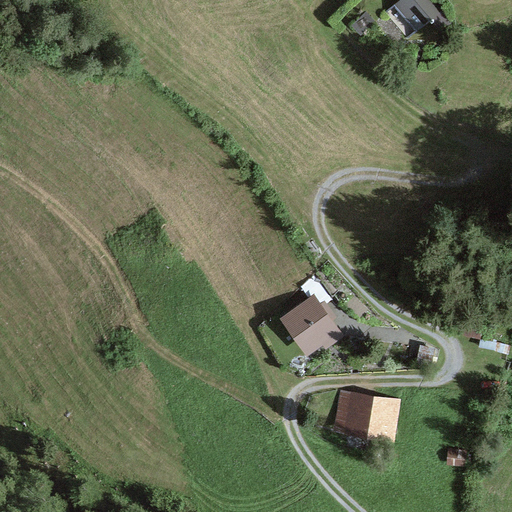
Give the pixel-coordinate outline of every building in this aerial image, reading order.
[(433,0),(398,0),(385,12),(407,38),(441,8),(433,0)] [(324,335),(328,341),(337,334),(326,318),(332,314),(325,304),(319,308),(313,299),(289,316),(309,345),(324,335)] [(421,346),(418,359),(430,362),(433,348),(421,346)] [(343,393),(337,425),(392,434),(397,402),(343,393)] [(453,450),(452,461),(464,462),(465,450),(453,450)]
